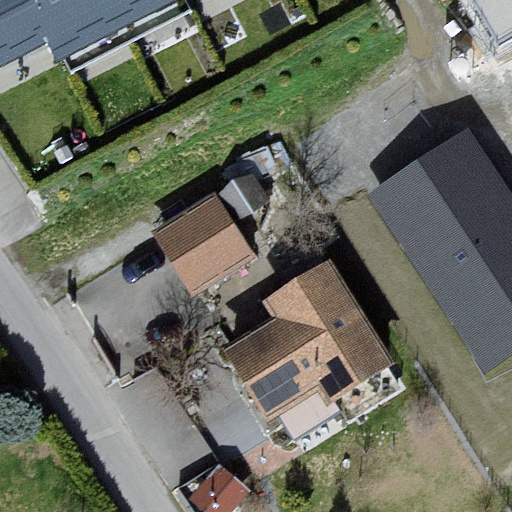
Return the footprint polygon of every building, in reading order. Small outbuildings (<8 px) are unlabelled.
[(0,0),(0,86),(55,57),(66,77),(203,6),(199,0),(0,0)] [(511,0),(477,0),(500,43),(511,35),(511,0)] [(511,204),(468,138),(381,195),(486,353),(511,335),(511,204)] [(219,203),(153,236),(187,301),(252,268),(219,203)] [(277,328),(223,358),(259,431),(320,396),(333,415),(400,368),(335,265),(265,303),(277,328)] [(218,511),(229,511),(252,480),(221,457),(194,494),(218,511)]
